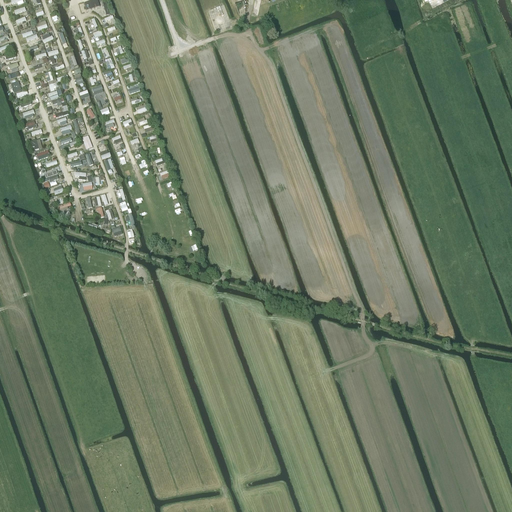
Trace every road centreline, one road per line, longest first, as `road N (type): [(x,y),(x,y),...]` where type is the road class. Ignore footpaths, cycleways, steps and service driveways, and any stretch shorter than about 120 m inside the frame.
road 1 (track): [(362,321),(0,210)]
road 2 (track): [(259,50),(271,64),(362,321)]
road 3 (track): [(185,46),(164,58),(231,260),(207,295)]
road 4 (track): [(511,355),(362,321)]
road 5 (track): [(164,0),(185,46),(246,32),(259,50),(267,47)]
